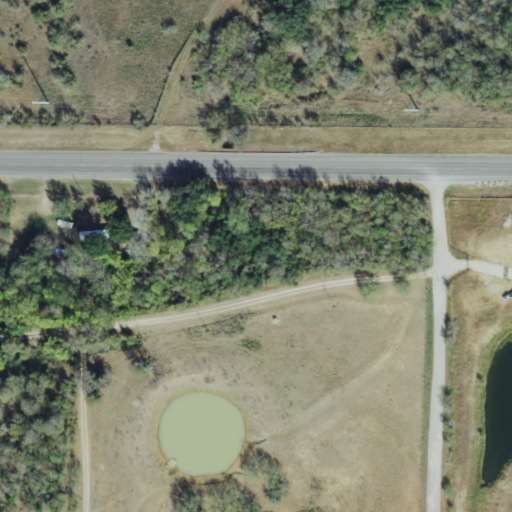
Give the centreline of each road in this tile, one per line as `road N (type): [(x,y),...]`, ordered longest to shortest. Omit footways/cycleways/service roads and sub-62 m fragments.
road 1 (primary): [(0,164),(511,170)]
road 2 (residential): [(450,511),(438,169)]
